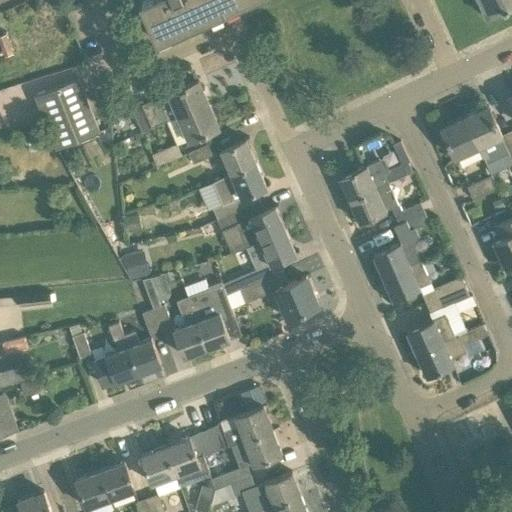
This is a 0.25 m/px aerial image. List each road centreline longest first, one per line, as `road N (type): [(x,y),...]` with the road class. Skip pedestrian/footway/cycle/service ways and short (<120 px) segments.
road 1 (residential): [(0,457),(283,353)]
road 2 (residential): [(101,0),(123,56),(135,62),(225,35),(239,40),(290,146)]
road 3 (residential): [(511,354),(395,99)]
road 4 (residential): [(369,320),(290,146)]
road 5 (residential): [(345,511),(283,353)]
